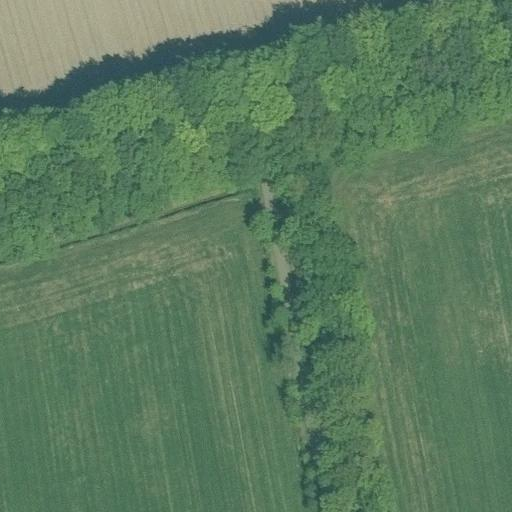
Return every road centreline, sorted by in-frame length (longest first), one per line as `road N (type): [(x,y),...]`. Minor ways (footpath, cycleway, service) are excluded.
road 1 (unclassified): [(327,511),(253,120)]
road 2 (unclassified): [(253,120),(511,47)]
road 3 (unclassified): [(0,192),(253,120)]
